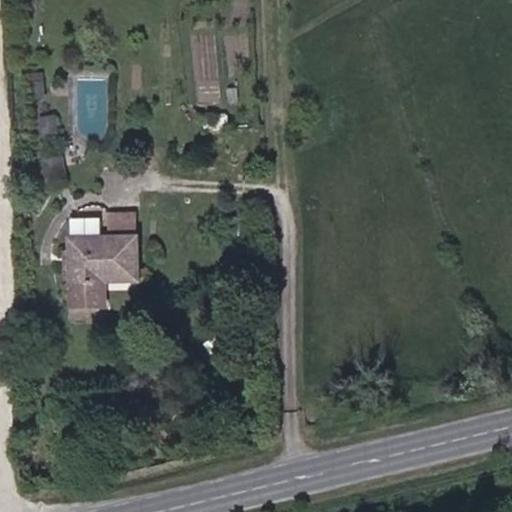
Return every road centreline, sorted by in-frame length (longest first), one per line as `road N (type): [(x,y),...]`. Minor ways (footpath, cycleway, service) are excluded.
road 1 (track): [(0,77),(10,511)]
road 2 (primary): [(172,511),(511,428)]
